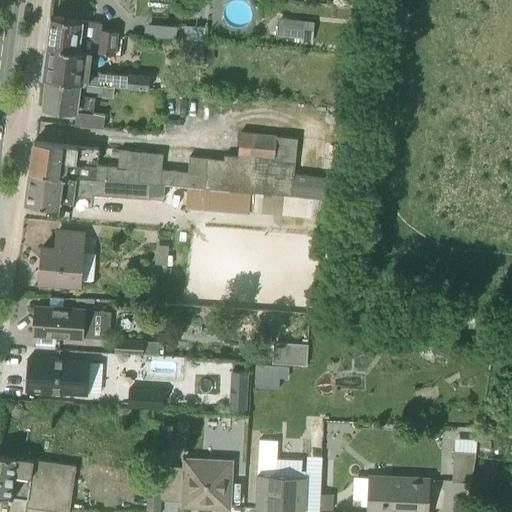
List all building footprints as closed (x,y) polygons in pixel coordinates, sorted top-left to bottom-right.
[(47,46),(95,52),(116,55),(119,32),(101,29),(102,22),(79,20),(51,16),(47,46)] [(300,39),(302,20),(281,17),(278,36),(300,39)] [(206,38),(206,25),(180,23),(180,36),(206,38)] [(359,47),(361,32),(353,31),(351,46),(359,47)] [(204,65),(205,42),(181,40),(179,63),(204,65)] [(95,52),(47,46),(43,77),(47,78),(79,82),(149,89),(150,75),(102,70),(98,69),(97,74),(92,73),(95,52)] [(79,82),(47,78),(43,106),(76,110),(75,124),(103,127),(105,113),(92,111),(94,95),(77,93),(79,82)] [(167,187),(251,192),(289,195),(294,138),(238,133),(236,157),(224,156),(224,159),(190,157),(189,173),(162,171),(163,154),(119,151),(118,168),(97,165),(98,150),(34,141),(30,170),(151,186),(167,187)] [(151,186),(30,170),(26,203),(74,210),(75,198),(93,199),(93,196),(149,200),(151,186)] [(251,192),(167,187),(166,206),(249,214),(250,203),(251,192)] [(318,209),(319,199),(289,195),(251,192),(250,203),(318,209)] [(40,280),(80,284),(84,233),(57,231),(56,247),(42,246),(40,280)] [(93,333),(94,313),(83,313),(83,309),(35,306),(33,334),(81,337),(82,333),(93,333)] [(158,355),(158,340),(115,338),(114,352),(158,355)] [(306,363),(308,343),(274,341),(273,361),(306,363)] [(87,393),(89,361),(29,357),(27,389),(87,393)] [(273,386),(275,370),(253,368),(251,384),(273,386)] [(164,408),(165,388),(129,386),(128,406),(164,408)] [(229,410),(246,411),(248,390),(231,389),(229,410)] [(472,481),(477,434),(455,433),(453,480),(472,481)] [(258,467),(277,468),(278,439),(259,438),(258,467)] [(70,511),(74,484),(77,464),(0,453),(0,494),(27,498),(26,506),(70,511)] [(230,508),(232,460),(184,458),(184,466),(162,465),(160,499),(182,501),(182,506),(230,508)] [(304,511),(306,475),(258,473),(256,509),(304,511)] [(368,511),(427,511),(429,478),(370,476),(368,511)] [(159,511),(160,487),(148,487),(146,511),(159,511)]
